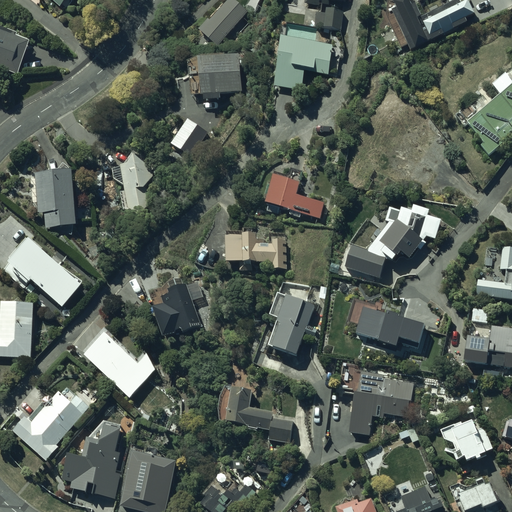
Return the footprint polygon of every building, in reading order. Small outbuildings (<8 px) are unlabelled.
[(50,0),(60,9),(63,7),(67,10),(75,0),(50,0)] [(248,14),(231,0),(229,0),(224,7),(223,7),(208,23),(207,22),(198,33),(217,49),(248,14)] [(422,20),(412,0),(396,0),(387,5),(392,15),(391,16),(399,32),(400,32),(404,40),(404,41),(410,54),(467,27),(466,25),(476,21),(468,4),(461,7),(459,3),(422,20)] [(341,32),(343,15),(326,13),(325,17),(316,16),(315,30),(341,32)] [(286,29),(285,36),(284,41),(280,41),(274,89),(302,92),(304,72),(313,73),(312,75),(329,77),(332,48),(314,45),(315,37),(310,36),(311,32),(286,29)] [(0,70),(19,77),(31,45),(16,40),(17,38),(0,31),(0,70)] [(200,63),(198,63),(201,100),(203,100),(203,105),(220,104),(220,99),(242,97),(239,59),(225,60),(225,58),(199,60),(200,63)] [(463,127),(468,124),(483,143),(479,146),(490,159),(504,147),(501,144),(511,134),(511,70),(492,88),(501,98),(495,103),(482,87),(479,89),(483,95),(463,112),(461,110),(454,116),(463,127)] [(134,153),(122,171),(127,194),(121,195),(124,212),(129,211),(129,212),(147,221),(158,206),(152,165),(134,153)] [(73,174),(35,175),(37,215),(45,215),(45,229),(76,228),(73,174)] [(272,179),(264,207),(319,221),(323,206),(296,198),(299,187),(272,179)] [(347,244),(337,273),(378,282),(387,261),(391,265),(400,257),(409,262),(416,251),(420,253),(429,240),(436,241),(441,221),(428,218),(429,212),(406,205),(404,210),(401,209),(400,212),(388,209),(384,223),(389,225),(382,233),(378,230),(372,236),(377,239),(368,249),(347,244)] [(227,240),(224,240),(226,266),(241,264),(241,269),(273,266),(274,272),(287,271),(284,243),(272,244),(272,247),(265,248),(264,242),(257,243),(256,229),(244,230),(244,233),(226,234),(227,240)] [(477,282),(476,298),(511,301),(511,250),(502,249),(499,272),(506,273),(504,285),(477,282)] [(150,293),(164,343),(181,333),(183,337),(201,329),(199,320),(208,319),(207,289),(203,290),(199,279),(171,288),(172,294),(170,294),(171,299),(164,300),(162,290),(150,293)] [(271,351),(295,360),(305,333),(314,337),(317,332),(308,328),(317,309),(276,297),(269,321),(277,323),(268,349),(271,350),(271,351)] [(34,308),(2,307),(0,340),(0,360),(33,361),(34,308)] [(511,330),(472,324),(466,363),(511,370),(511,330)] [(106,337),(84,359),(131,401),(156,373),(148,358),(139,367),(106,337)] [(342,394),(353,395),(348,435),(368,438),(371,419),(384,420),(384,417),(411,420),(415,385),(383,381),(384,377),(364,375),(364,372),(359,371),(360,366),(342,364),(339,391),(342,391),(342,394)] [(23,423),(13,433),(47,463),(59,449),(57,447),(91,409),(69,389),(62,397),(59,395),(53,402),(48,397),(44,402),(32,391),(12,413),(23,423)] [(218,427),(248,430),(247,433),(257,434),(257,432),(269,433),(268,442),(291,445),(293,423),(272,420),(272,415),(248,412),(251,393),(231,391),(230,392),(224,392),(224,393),(223,393),(223,394),(223,395),(222,395),(222,396),(222,397),(222,398),(221,398),(221,399),(221,400),(220,401),(220,402),(220,403),(220,404),(219,404),(219,405),(219,406),(219,407),(219,408),(219,409),(218,409),(218,410),(218,411),(218,412),(218,413),(218,414),(218,415),(218,416),(218,417),(218,418),(218,419),(218,420),(218,421),(218,422),(218,423),(218,424),(218,425),(218,426),(218,427)] [(492,451),(484,429),(477,432),(472,421),(440,434),(444,443),(453,446),(454,451),(446,448),(445,452),(452,455),(456,464),(464,461),(465,465),(474,462),(475,464),(481,462),(480,460),(485,458),(484,454),(492,451)] [(115,502),(115,500),(122,479),(116,477),(122,459),(117,457),(124,435),(119,434),(121,426),(105,422),(88,441),(83,463),(68,459),(63,483),(73,485),(71,492),(115,502)] [(501,441),(511,443),(511,424),(505,423),(501,441)] [(164,511),(176,467),(135,457),(122,508),(138,511),(164,511)] [(454,503),(457,502),(462,511),(497,511),(495,507),(502,504),(497,494),(495,496),(491,487),(487,489),(482,479),(472,484),(473,487),(468,489),(460,486),(448,489),(454,503)] [(250,511),(258,502),(240,487),(232,496),(228,494),(224,499),(212,490),(204,500),(208,503),(200,511),(250,511)] [(400,511),(445,511),(442,503),(437,505),(434,499),(431,500),(426,488),(399,500),(403,511),(400,511)] [(357,503),(336,510),(336,511),(376,511),(372,500),(357,505),(357,503)]
